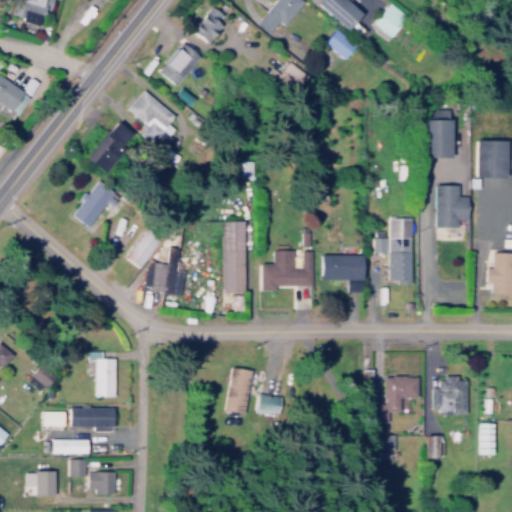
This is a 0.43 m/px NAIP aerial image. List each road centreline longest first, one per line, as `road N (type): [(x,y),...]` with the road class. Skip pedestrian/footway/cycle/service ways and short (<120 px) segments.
road 1 (residential): [(511,326),(217,328),(149,321)]
road 2 (secondary): [(0,190),(151,0)]
road 3 (residential): [(139,511),(149,321)]
road 4 (residential): [(149,321),(0,207)]
